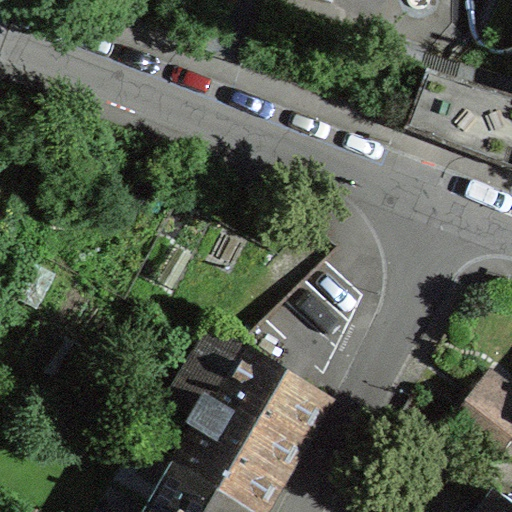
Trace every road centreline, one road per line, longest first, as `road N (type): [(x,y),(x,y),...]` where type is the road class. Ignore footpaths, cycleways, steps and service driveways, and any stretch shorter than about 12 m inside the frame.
road 1 (residential): [(0,37),(460,217)]
road 2 (residential): [(304,511),(460,217)]
